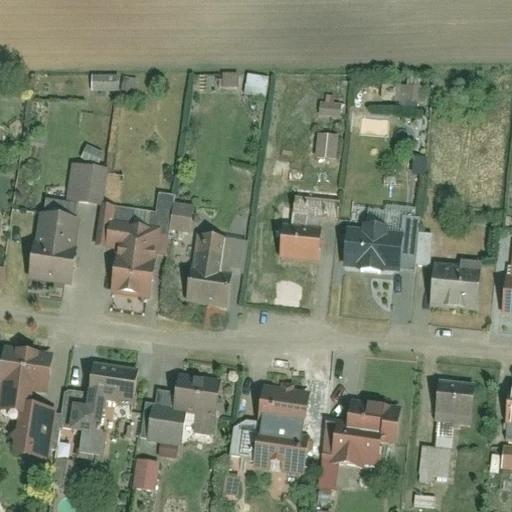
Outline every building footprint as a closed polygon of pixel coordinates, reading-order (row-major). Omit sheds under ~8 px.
[(245,74),(241,93),(262,97),(266,78),(245,74)] [(90,76),(90,92),(121,91),(121,76),(90,76)] [(396,86),(396,106),(424,106),(424,86),(396,86)] [(316,115),(338,118),(340,102),(319,99),(316,115)] [(351,110),(350,126),(366,128),(368,112),(351,110)] [(316,157),(338,159),(340,136),(318,134),(316,157)] [(413,156),(411,174),(426,176),(428,157),(413,156)] [(71,164),(66,200),(101,205),(106,168),(71,164)] [(157,229),(156,236),(171,238),(172,231),(176,204),(177,196),(162,194),(157,229)] [(297,195),(295,216),(338,221),(340,199),(297,195)] [(193,207),(176,204),(172,231),(189,234),(193,207)] [(118,207),(101,205),(95,250),(112,252),(116,223),(118,207)] [(27,283),(71,288),(79,221),(35,216),(27,283)] [(403,235),(400,270),(415,271),(416,265),(419,235),(420,218),(405,216),(403,235)] [(157,229),(116,223),(112,252),(107,294),(148,300),(156,236),(157,229)] [(279,260),(318,264),(322,228),(282,224),(279,260)] [(340,269),(399,275),(400,270),(403,235),(344,229),(340,269)] [(419,235),(416,265),(431,266),(434,236),(419,235)] [(194,236),(185,305),(225,310),(234,242),(194,236)] [(511,244),(510,244),(503,318),(511,318),(511,244)] [(434,264),(429,309),(477,314),(482,269),(434,264)] [(44,396),(51,355),(5,347),(0,377),(0,415),(17,418),(19,407),(28,409),(30,394),(44,396)] [(134,408),(140,371),(90,364),(83,409),(69,407),(65,433),(93,438),(94,425),(99,426),(102,403),(134,408)] [(210,436),(221,381),(182,373),(178,395),(158,391),(155,406),(149,441),(148,443),(180,449),(183,430),(210,436)] [(454,428),(470,429),(473,384),(436,381),(432,426),(438,426),(454,428)] [(308,393),(263,386),(257,425),(251,460),(250,469),(302,477),(309,435),(301,434),(308,393)] [(394,449),(401,410),(350,402),(346,427),(336,426),(331,460),(330,465),(362,470),(363,464),(374,466),(378,447),(394,449)] [(139,439),(149,441),(155,406),(146,404),(139,439)] [(28,409),(19,407),(17,418),(11,458),(48,464),(56,413),(28,409)] [(251,460),(257,425),(244,422),(232,430),(228,457),(251,460)] [(331,460),(336,426),(324,424),(318,458),(331,460)] [(454,428),(438,426),(436,448),(452,449),(454,428)] [(450,478),(452,449),(436,448),(421,447),(418,475),(450,478)] [(500,470),(511,470),(511,447),(502,447),(500,470)] [(132,488),(155,492),(160,464),(138,459),(132,488)] [(71,489),(75,465),(58,462),(54,487),(71,489)] [(223,496),(237,498),(240,480),(226,477),(223,496)]
